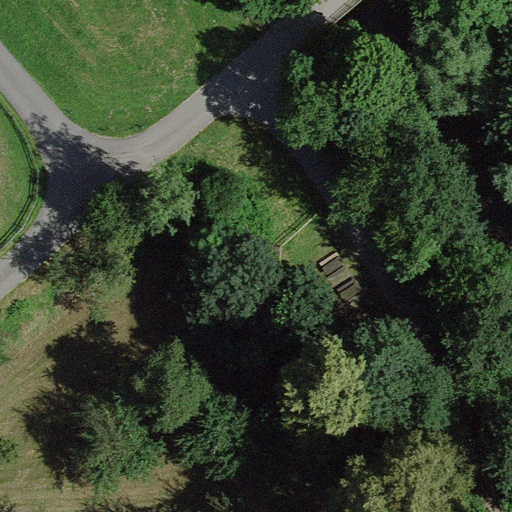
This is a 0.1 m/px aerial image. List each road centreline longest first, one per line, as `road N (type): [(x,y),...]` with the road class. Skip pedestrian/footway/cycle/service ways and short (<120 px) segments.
road 1 (track): [(498,511),(394,292),(343,203),(251,74)]
road 2 (unclassified): [(333,0),(0,285)]
road 3 (track): [(0,58),(109,193)]
